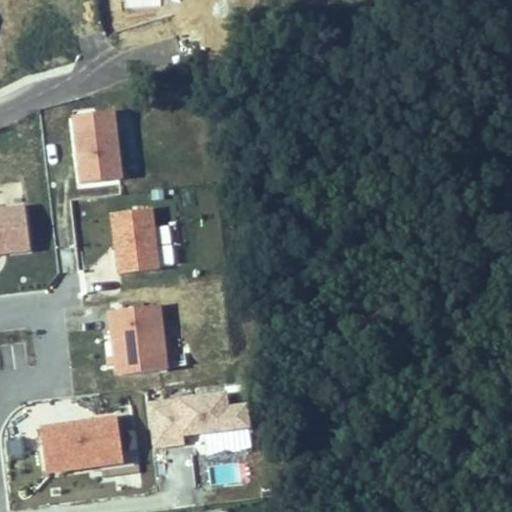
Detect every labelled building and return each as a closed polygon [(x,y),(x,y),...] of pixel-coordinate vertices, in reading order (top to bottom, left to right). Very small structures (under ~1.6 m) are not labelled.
[(115,112),(71,116),(78,182),(121,178),(115,112)] [(25,205),(0,208),(0,253),(31,249),(25,205)] [(152,209),(110,215),(118,273),(161,267),(152,209)] [(161,309),(109,314),(115,379),(167,374),(161,309)] [(226,394),(148,403),(153,451),(183,448),(182,439),(248,432),(245,409),(228,411),(226,394)] [(116,418),(42,427),(48,474),(122,465),(116,418)]
